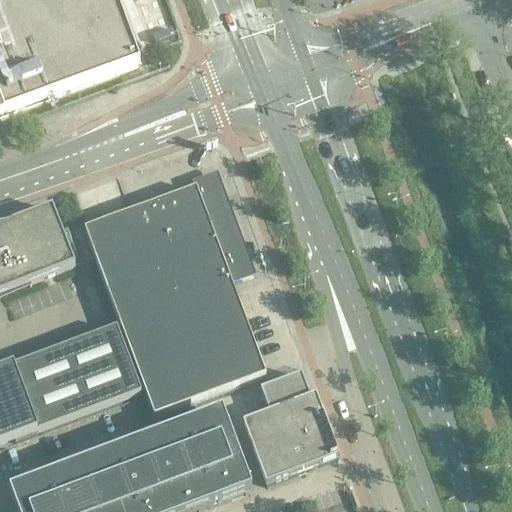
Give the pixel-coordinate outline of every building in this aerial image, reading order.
[(0,0),(0,119),(138,68),(112,0),(0,0)] [(175,38),(160,0),(131,0),(150,48),(175,38)] [(217,176),(191,185),(194,193),(196,192),(232,288),(256,279),(217,176)] [(196,192),(194,193),(84,234),(153,420),(266,379),(232,288),(196,192)] [(0,230),(0,301),(31,289),(30,287),(74,269),(52,211),(11,227),(0,230)] [(0,450),(141,398),(116,332),(0,375),(0,450)] [(260,395),(269,418),(308,404),(300,380),(260,395)] [(269,418),(243,428),(265,489),(337,462),(337,461),(335,461),(333,454),(334,453),(333,452),(332,452),(330,446),(331,446),(330,444),(329,444),(327,437),(327,436),(326,436),(323,429),(324,428),(323,427),(320,420),(321,420),(321,418),(320,418),(318,413),(318,412),(318,411),(317,411),(314,403),(315,403),(315,402),(308,404),(269,418)] [(9,496),(15,511),(204,511),(250,495),(221,417),(9,496)] [(4,450),(10,472),(35,465),(31,450),(20,453),(18,446),(4,450)]
